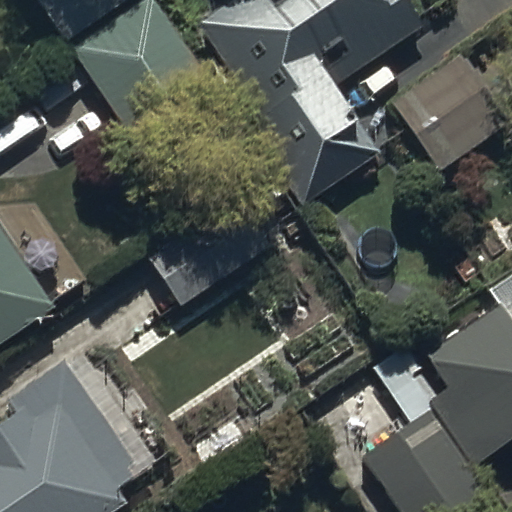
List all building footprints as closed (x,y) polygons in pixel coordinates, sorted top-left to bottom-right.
[(30,0),(65,50),(136,0),(30,0)] [(240,0),(192,32),(310,208),(382,160),(335,89),(420,32),(399,0),(240,0)] [(149,4),(70,56),(146,171),(225,118),(149,4)] [(506,131),(458,62),(388,111),(437,180),(506,131)] [(73,73),(7,117),(26,146),(92,102),(73,73)] [(238,203),(147,267),(181,315),(272,250),(238,203)] [(0,238),(0,354),(53,319),(0,238)] [(431,412),(360,462),(395,511),(478,511),(490,504),(469,475),(511,445),(511,276),(484,297),(494,311),(424,359),(448,393),(428,407),(431,412)] [(9,414),(0,420),(0,511),(125,511),(126,511),(116,497),(131,487),(127,480),(134,475),(150,497),(193,467),(171,436),(129,466),(62,370),(6,409),(9,414)]
